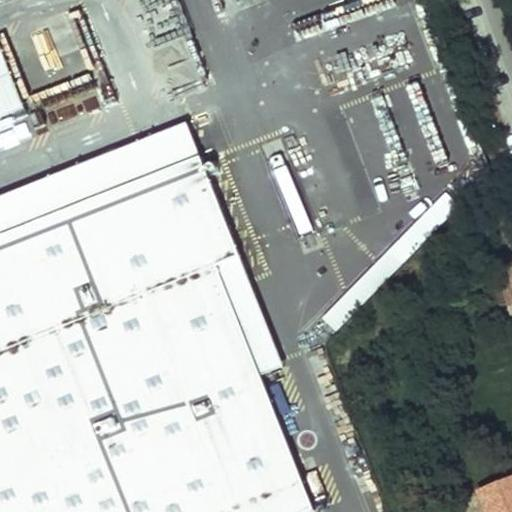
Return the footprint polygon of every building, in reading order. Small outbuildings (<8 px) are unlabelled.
[(135,23),(161,97),(202,83),(177,9),(135,23)] [(0,56),(0,109),(18,102),(0,56)] [(0,228),(193,153),(181,118),(0,189),(0,228)] [(0,124),(0,147),(24,141),(18,120),(0,124)] [(0,511),(283,511),(307,502),(254,369),(210,260),(232,250),(193,153),(0,228),(0,511)] [(334,329),(458,207),(448,196),(323,318),(334,329)] [(232,250),(210,260),(254,369),(279,360),(232,250)] [(511,269),(510,270),(511,276),(511,280),(495,286),(501,306),(509,303),(510,306),(511,305),(511,269)] [(511,312),(511,310),(497,314),(503,331),(511,328),(511,312)] [(511,511),(511,479),(455,501),(459,511),(511,511)]
